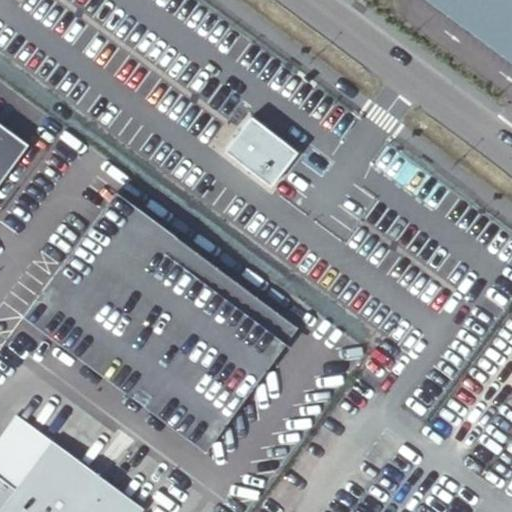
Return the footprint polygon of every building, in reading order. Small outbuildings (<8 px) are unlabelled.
[(511,0),(428,0),(511,62),(511,0)] [(253,115),(225,150),(271,185),(300,150),(253,115)] [(0,127),(0,184),(27,148),(0,127)] [(299,326),(117,190),(25,312),(207,448),(299,326)] [(511,242),(480,290),(500,304),(511,287),(511,242)] [(0,511),(137,511),(140,509),(51,444),(17,489),(0,477),(0,511)]
